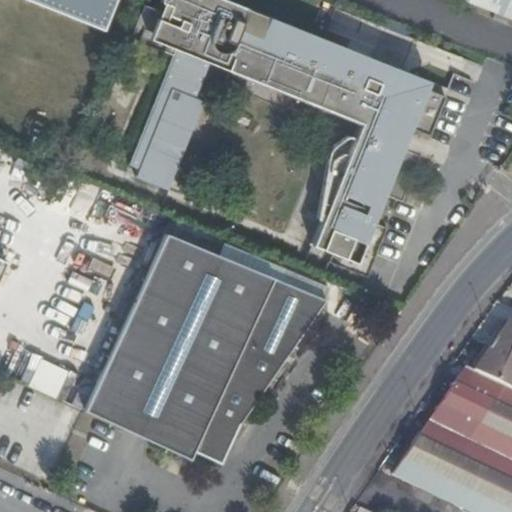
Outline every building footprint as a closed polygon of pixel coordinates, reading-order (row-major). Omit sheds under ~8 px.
[(41,0),(105,26),(115,0),(41,0)] [(312,29),(239,0),(173,0),(170,9),(158,3),(146,36),(181,51),(137,159),(147,164),(143,174),(175,186),(211,99),(201,95),(216,59),(193,50),(197,40),(244,58),(239,68),(323,102),(327,92),(371,110),(358,140),(319,241),(354,255),(381,190),(385,193),(405,146),(398,143),(406,123),(432,133),(444,109),(452,85),(412,69),(405,88),(371,74),(378,56),(312,29)] [(511,0),(491,0),(511,8),(511,0)] [(142,418),(220,246),(169,224),(142,285),(89,402),(131,420),(134,414),(142,418)] [(328,292),(220,246),(142,418),(196,442),(224,455),(240,419),(248,407),(328,292)] [(472,370),(511,389),(511,323),(508,321),(472,370)] [(36,356),(24,383),(53,396),(65,369),(36,356)] [(511,511),(511,389),(472,370),(465,367),(457,378),(444,397),(423,428),(392,473),(417,485),(472,511),(511,511)] [(131,420),(139,424),(142,418),(134,414),(131,420)] [(142,418),(139,424),(193,450),(196,442),(142,418)]
